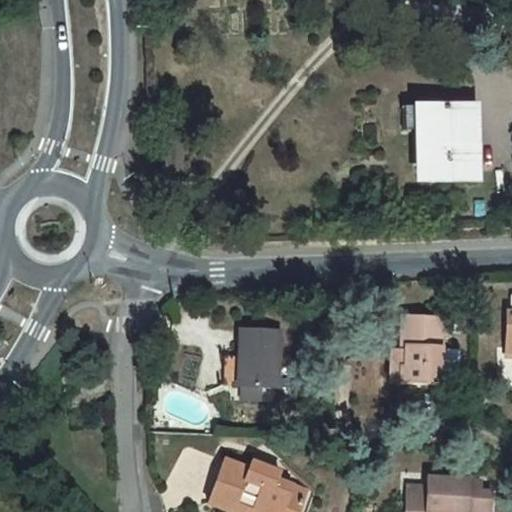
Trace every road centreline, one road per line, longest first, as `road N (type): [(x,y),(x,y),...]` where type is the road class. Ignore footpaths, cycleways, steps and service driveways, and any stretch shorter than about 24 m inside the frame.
road 1 (residential): [(139,271),(511,260)]
road 2 (residential): [(139,271),(117,351),(124,494),(134,511)]
road 3 (secondary): [(93,212),(111,116),(106,0)]
road 4 (secondary): [(56,0),(58,115),(25,183)]
